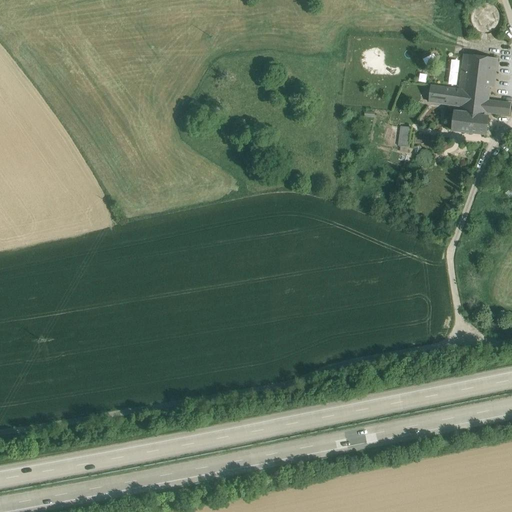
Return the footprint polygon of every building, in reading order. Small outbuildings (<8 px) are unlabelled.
[(461,107),(461,113),(486,117),(487,113),(509,116),(511,104),(489,101),(490,88),(494,59),(468,55),(464,90),(432,86),(430,103),(454,106),(461,107)] [(502,60),(494,59),(490,88),(498,89),(502,60)] [(451,60),(450,84),(459,84),(459,60),(451,60)] [(461,113),(460,113),(455,112),(453,131),(486,135),(488,118),(486,117),(461,113)] [(411,128),(401,126),(399,146),(409,148),(411,128)]
